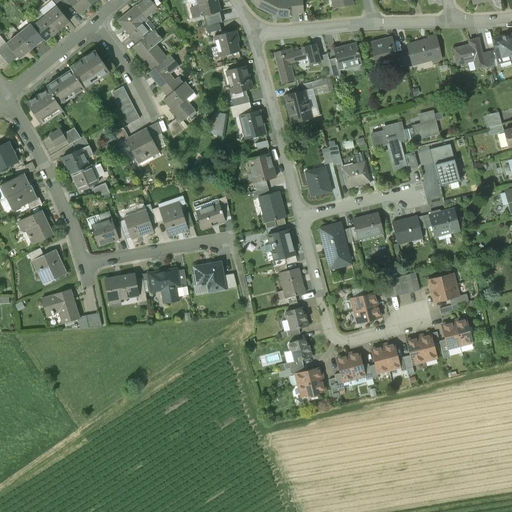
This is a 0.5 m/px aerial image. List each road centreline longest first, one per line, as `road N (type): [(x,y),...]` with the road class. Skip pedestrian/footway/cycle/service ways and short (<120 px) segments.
road 1 (residential): [(302,210),(334,334),(359,339),(415,315)]
road 2 (residential): [(8,97),(50,170),(86,264)]
road 3 (residential): [(253,34),(302,210)]
road 4 (residential): [(86,264),(223,240)]
